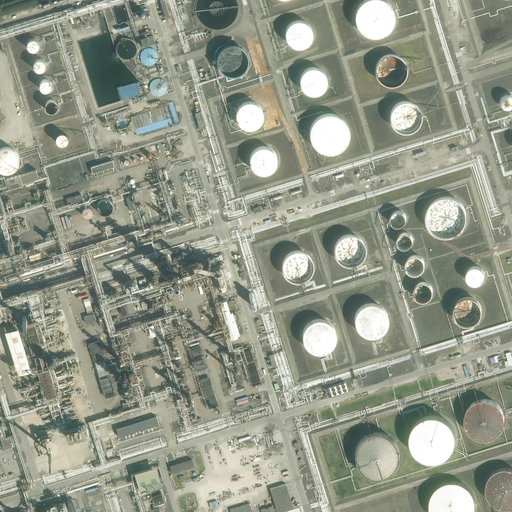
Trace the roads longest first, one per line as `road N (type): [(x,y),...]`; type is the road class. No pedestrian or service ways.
road 1 (unknown): [(93,0),(98,24),(76,33),(75,42),(104,131),(120,137),(188,126)]
road 2 (unknown): [(54,193),(165,161),(175,168)]
